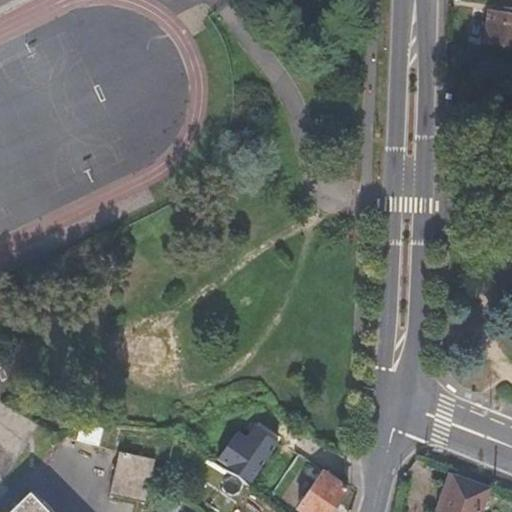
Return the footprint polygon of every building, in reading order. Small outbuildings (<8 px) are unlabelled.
[(511,14),(490,11),(484,41),(511,45),(511,14)] [(484,103),(485,85),(462,84),(461,102),(484,103)] [(243,427),(235,409),(227,411),(194,424),(203,444),(243,427)] [(97,450),(100,432),(78,428),(75,446),(97,450)] [(144,509),(154,463),(117,456),(108,502),(144,509)] [(299,511),(329,511),(343,491),(319,474),(296,510),(299,511)] [(477,511),(485,489),(452,478),(439,511),(477,511)] [(35,511),(24,501),(13,511),(35,511)]
